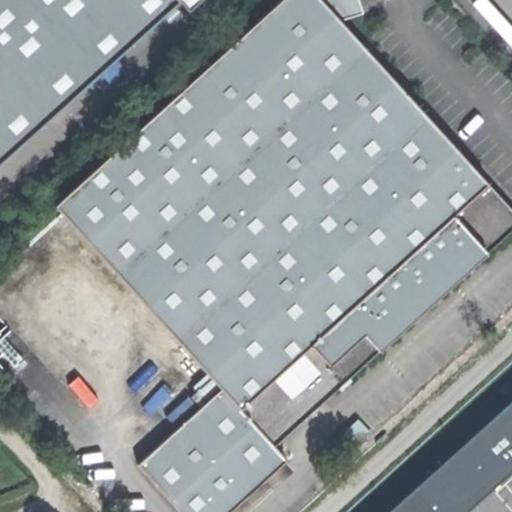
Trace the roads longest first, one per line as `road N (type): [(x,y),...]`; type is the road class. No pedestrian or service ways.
road 1 (unknown): [(511,265),(254,511)]
road 2 (track): [(511,346),(329,511)]
